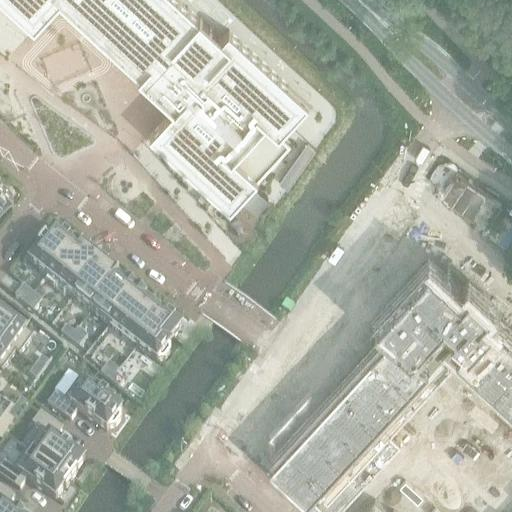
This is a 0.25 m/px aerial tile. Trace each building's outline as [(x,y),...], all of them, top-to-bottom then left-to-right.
[(3,0),(35,29),(60,1),(140,75),(139,76),(174,109),(150,135),(230,209),(291,144),(281,134),(309,103),(229,30),(222,37),(200,17),(199,18),(180,0),(3,0)] [(0,206),(12,194),(0,182),(0,206)] [(38,244),(28,257),(32,260),(29,263),(47,277),(59,262),(69,270),(83,252),(83,251),(82,252),(55,230),(46,242),(46,241),(41,247),(38,244)] [(59,262),(47,277),(74,299),(100,265),(83,252),(69,270),(59,262)] [(389,333),(269,463),(269,464),(322,511),(336,511),(401,442),(390,433),(453,365),(511,419),(511,338),(484,312),(487,308),(490,305),(487,302),(472,288),(469,285),(469,286),(468,285),(466,288),(462,292),(443,275),(432,265),(429,262),(428,262),(426,265),(412,280),(409,283),(395,299),(392,302),(378,317),(375,320),(376,320),(375,321),(378,323),(389,333)] [(100,265),(74,299),(92,313),(118,279),(100,265)] [(118,279),(92,313),(110,327),(136,294),(119,280),(118,279)] [(23,287),(14,298),(24,306),(33,295),(23,287)] [(136,294),(110,327),(137,349),(149,333),(138,325),(152,307),(136,294)] [(33,295),(24,306),(33,313),(42,302),(33,295)] [(149,333),(137,349),(156,364),(157,363),(164,362),(170,354),(169,347),(171,346),(169,344),(182,328),(163,314),(162,315),(152,307),(138,325),(149,333)] [(0,313),(0,342),(15,354),(19,357),(33,337),(0,313)] [(66,328),(61,335),(69,341),(75,335),(66,328)] [(75,335),(69,341),(79,349),(87,338),(78,330),(75,335)] [(0,371),(2,373),(15,354),(0,342),(0,371)] [(42,359),(35,368),(42,373),(49,364),(42,359)] [(109,364),(100,375),(110,383),(115,376),(119,372),(109,364)] [(35,368),(29,376),(36,381),(42,373),(35,368)] [(124,383),(115,376),(110,383),(118,389),(124,383)] [(56,394),(47,406),(53,410),(70,422),(78,412),(107,433),(108,430),(115,429),(121,421),(120,414),(122,412),(112,405),(113,403),(97,391),(96,393),(79,381),(64,401),(56,394)] [(21,400),(15,409),(22,414),(28,405),(21,400)] [(15,409),(8,418),(15,423),(22,414),(15,409)] [(40,432),(27,451),(71,482),(77,474),(76,473),(84,461),(56,441),(63,430),(48,419),(40,414),(32,426),(40,432)] [(5,463),(0,469),(0,477),(1,479),(19,492),(27,481),(55,502),(64,490),(65,491),(71,482),(27,451),(13,469),(5,463)] [(405,480),(400,486),(408,494),(414,488),(405,480)] [(0,511),(11,511),(7,509),(15,499),(0,488),(0,511)] [(414,488),(408,494),(417,502),(423,497),(414,488)] [(389,511),(375,499),(362,511),(392,511),(394,510),(393,509),(390,511),(389,511)]
